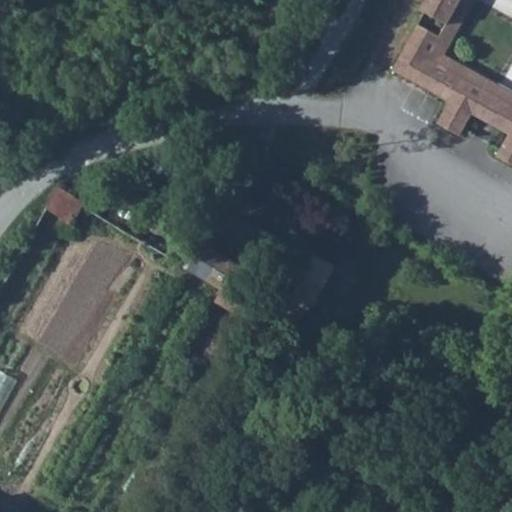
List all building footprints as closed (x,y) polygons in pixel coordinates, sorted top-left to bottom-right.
[(511,0),(413,0),(386,47),(447,83),(435,104),(459,119),(474,97),(510,119),(496,140),(511,149),(511,0)] [(75,223),(89,202),(62,184),(48,205),(75,223)] [(323,245),(284,220),(266,250),(305,276),(323,245)] [(266,250),(260,260),(209,230),(191,255),(248,290),(255,294),(268,272),(296,289),(305,276),(266,250)] [(14,511),(0,503),(0,511),(14,511)]
